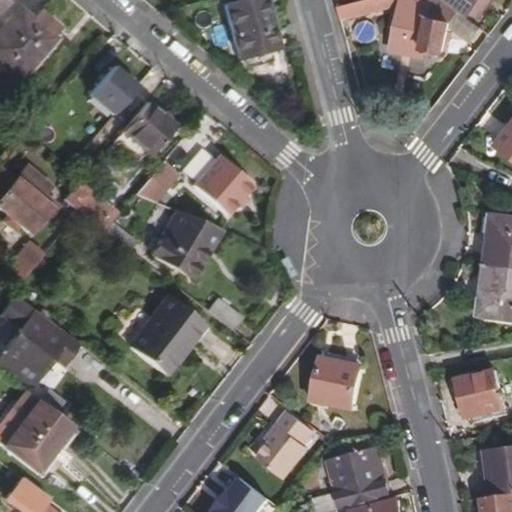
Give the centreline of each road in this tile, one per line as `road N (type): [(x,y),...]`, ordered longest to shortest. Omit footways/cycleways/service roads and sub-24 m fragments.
road 1 (residential): [(154,511),(305,315),(345,275)]
road 2 (residential): [(104,0),(324,202)]
road 3 (residential): [(375,280),(443,511)]
road 4 (residential): [(348,180),(308,0)]
road 5 (residential): [(411,197),(429,159),(511,51)]
